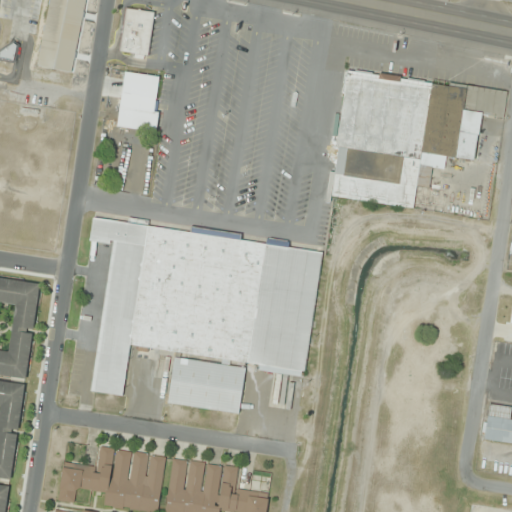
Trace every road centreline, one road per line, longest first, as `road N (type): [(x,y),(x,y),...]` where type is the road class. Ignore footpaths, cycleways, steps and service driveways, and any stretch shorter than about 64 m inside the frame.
road 1 (residential): [(106,0),(32,511)]
road 2 (residential): [(511,143),(467,483)]
road 3 (residential): [(47,416),(282,454)]
road 4 (primary): [(345,0),(511,34)]
